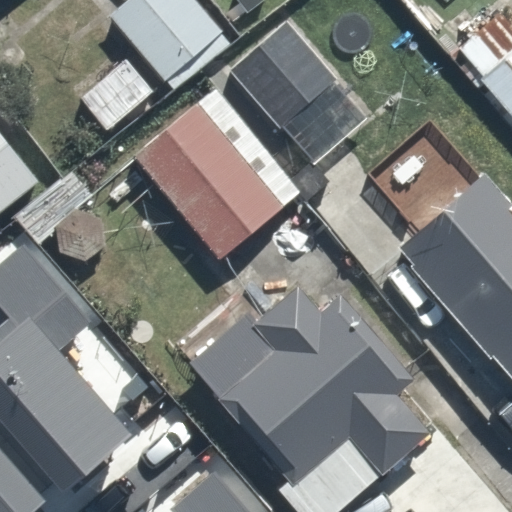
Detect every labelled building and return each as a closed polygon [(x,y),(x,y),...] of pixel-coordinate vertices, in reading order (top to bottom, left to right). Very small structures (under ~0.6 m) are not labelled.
[(220,28),(195,0),(105,0),(93,11),(118,40),(60,91),(100,135),(220,28)] [(271,9),(213,58),(267,122),(325,73),(271,9)] [(511,116),(511,23),(489,43),(465,14),(434,40),(505,123),(511,116)] [(182,93),(114,152),(247,307),(316,248),(182,93)] [(0,123),(0,200),(38,171),(0,123)] [(91,197),(60,163),(4,213),(35,248),(91,197)] [(345,248),(463,379),(511,334),(511,272),(425,176),(345,248)] [(165,379),(241,471),(293,428),(317,457),(375,410),(276,289),(165,379)] [(13,511),(177,511),(108,432),(13,511)]
